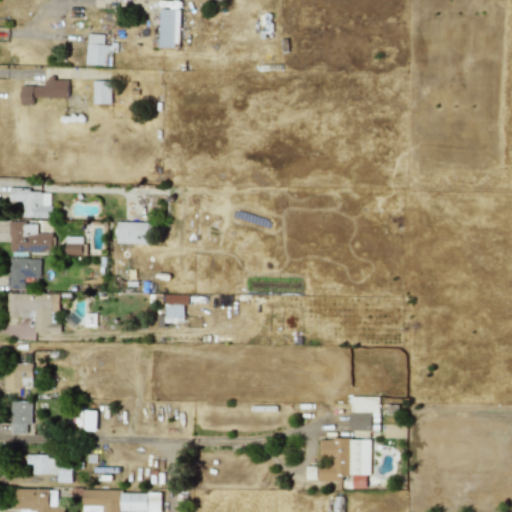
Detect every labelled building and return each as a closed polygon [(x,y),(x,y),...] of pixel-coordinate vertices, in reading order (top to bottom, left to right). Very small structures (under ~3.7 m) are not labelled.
[(159,48),(179,48),(180,10),(160,9),(159,48)] [(117,44),(104,43),(104,35),(88,34),(86,64),(110,66),(111,51),(116,52),(117,44)] [(68,78),(46,79),(46,86),(21,86),(21,105),(33,105),(33,98),(68,98),(68,78)] [(111,103),(111,81),(93,81),(93,103),(111,103)] [(51,217),(51,190),(10,190),(10,201),(22,201),(22,217),(51,217)] [(149,222),(117,221),(117,243),(148,244),(149,222)] [(52,233),(36,233),(36,222),(9,223),(9,253),(52,252),(52,233)] [(64,254),(84,254),(84,236),(65,236),(64,254)] [(40,259),(9,258),(8,288),(24,289),(24,277),(40,278),(40,259)] [(59,294),(9,293),(8,317),(34,318),(34,332),(60,333),(61,323),(51,323),(51,312),(59,312),(59,294)] [(164,322),(183,323),(184,305),(188,305),(188,295),(164,294),(164,322)] [(5,396),(19,396),(19,387),(32,387),(32,355),(19,355),(19,364),(5,363),(5,396)] [(379,397),(351,397),(350,430),(372,430),(372,413),(378,413),(379,397)] [(32,401),(11,401),(11,433),(26,434),(26,424),(31,424),(32,401)] [(97,410),(85,410),(84,430),(96,431),(97,410)] [(370,439),(319,438),(319,462),(318,462),(317,481),(342,481),(342,474),(353,474),(352,487),(366,488),(366,475),(370,475),(370,439)] [(33,474),(58,474),(57,482),(71,482),(72,456),(27,456),(27,464),(33,464),(33,474)] [(64,511),(64,506),(56,506),(56,489),(18,489),(17,511),(64,511)] [(83,511),(161,511),(161,491),(83,490),(83,511)]
